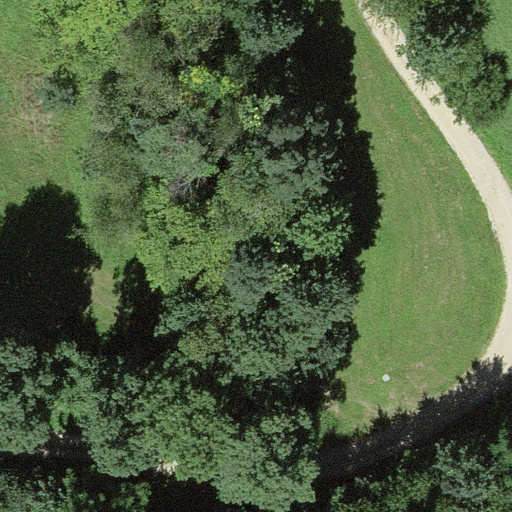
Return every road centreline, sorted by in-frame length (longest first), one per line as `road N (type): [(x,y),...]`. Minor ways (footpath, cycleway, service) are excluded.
road 1 (track): [(511,348),(446,409),(330,461),(261,475),(81,448),(0,447)]
road 2 (track): [(511,237),(373,29),(362,0)]
